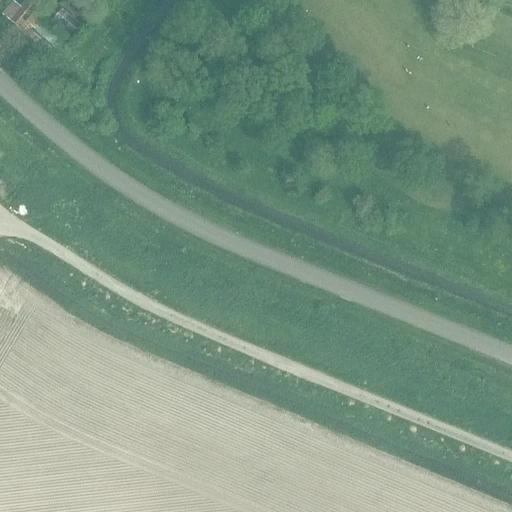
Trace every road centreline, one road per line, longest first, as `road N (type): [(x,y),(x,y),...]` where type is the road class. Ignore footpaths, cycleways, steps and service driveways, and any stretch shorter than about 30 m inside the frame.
road 1 (unclassified): [(511,356),(203,230),(132,190),(0,82)]
road 2 (unclassified): [(511,458),(116,290),(0,210)]
